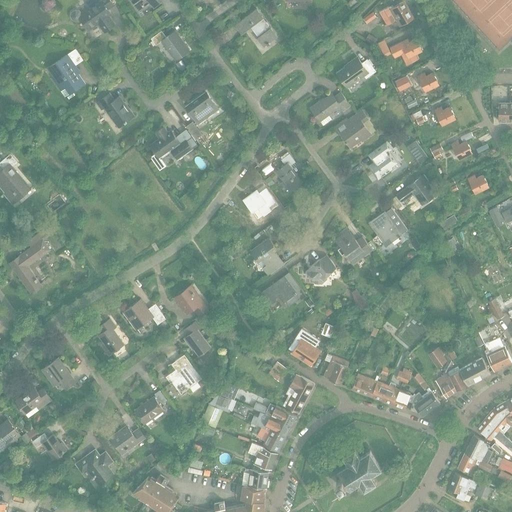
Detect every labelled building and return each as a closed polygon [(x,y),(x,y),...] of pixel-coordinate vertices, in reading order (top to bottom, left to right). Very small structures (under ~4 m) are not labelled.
[(109,15),(111,14),(108,9),(114,4),(110,0),(99,0),(81,13),(79,11),(75,10),(72,12),(71,17),(73,20),(78,21),(81,18),(89,29),(99,23),(105,31),(115,24),(109,15)] [(151,3),(154,8),(160,3),(157,0),(132,0),(140,11),(151,3)] [(403,23),(412,18),(403,1),(390,9),(388,6),(379,12),(387,25),(400,17),(403,23)] [(264,48),(277,38),(256,9),(235,25),(242,34),(251,27),(258,37),(256,38),(264,48)] [(363,18),(367,24),(376,17),(373,12),(363,18)] [(175,31),(167,37),(162,31),(151,39),(156,46),(162,41),(176,60),(189,50),(175,31)] [(408,57),(422,50),(416,39),(410,42),(408,39),(401,43),(408,57)] [(374,43),(379,52),(384,50),(379,40),(374,43)] [(67,96),(69,99),(75,94),(73,91),(83,84),(76,74),(79,72),(75,66),(83,60),(76,50),(48,69),(54,77),(53,78),(66,96),(67,96)] [(367,59),(362,63),(357,57),(349,64),(350,66),(347,68),(346,67),(337,73),(347,87),(368,72),(370,76),(376,71),(367,59)] [(425,91),(438,84),(433,73),(426,76),(425,73),(418,77),(425,91)] [(405,81),(399,84),(402,90),(408,86),(405,81)] [(341,93),(347,101),(351,99),(344,90),(341,93)] [(210,113),(211,115),(219,110),(206,92),(187,107),(198,122),(210,113)] [(120,97),(115,100),(110,93),(96,103),(101,110),(104,108),(118,127),(134,115),(128,108),(127,108),(124,104),(125,103),(120,97)] [(351,106),(347,101),(341,93),(335,98),(332,94),(311,109),(319,120),(339,105),(344,111),(351,106)] [(508,121),(509,103),(498,103),(498,121),(508,121)] [(442,125),(455,118),(450,107),(443,110),(442,107),(435,111),(442,125)] [(361,140),(362,141),(372,134),(363,123),(369,119),(362,110),(337,128),(351,147),(361,140)] [(410,115),(412,120),(423,115),(420,110),(410,115)] [(423,115),(417,119),(418,124),(425,120),(423,115)] [(188,126),(201,145),(207,141),(193,122),(188,126)] [(171,131),(168,133),(164,128),(156,133),(160,139),(151,145),(160,158),(171,150),(178,159),(187,153),(188,156),(193,152),(191,150),(198,145),(192,137),(181,144),(171,131)] [(458,159),(472,152),(466,141),(460,144),(458,141),(451,145),(458,159)] [(371,170),(378,179),(391,170),(389,166),(395,161),(388,151),(392,148),(387,142),(369,155),(377,166),(371,170)] [(5,193),(13,203),(30,188),(12,167),(18,162),(11,153),(0,162),(0,165),(3,169),(3,170),(4,171),(0,174),(0,184),(6,192),(5,193)] [(277,172),(291,191),(302,183),(290,166),(295,162),(289,154),(282,160),(286,165),(277,172)] [(422,203),(435,194),(426,182),(428,181),(424,175),(409,186),(390,200),(398,211),(404,206),(403,205),(410,200),(408,197),(414,193),(422,203)] [(475,193),(489,186),(483,175),(476,178),(475,175),(468,179),(475,193)] [(455,184),(450,186),(452,192),(458,189),(455,184)] [(269,207),(276,202),(266,188),(259,193),(257,191),(244,201),(252,212),(259,208),(264,215),(272,210),(269,207)] [(472,212),(469,206),(458,212),(461,218),(472,212)] [(511,208),(502,213),(507,223),(511,220),(511,208)] [(407,230),(401,222),(391,209),(386,213),(385,211),(368,223),(386,247),(402,235),(401,234),(407,230)] [(11,263),(31,291),(40,285),(26,266),(49,249),(42,240),(49,235),(45,229),(28,241),(32,247),(11,263)] [(363,237),(356,241),(349,231),(336,240),(341,247),(338,249),(342,255),(345,253),(353,264),(372,250),(363,237)] [(274,250),(276,248),(270,239),(262,245),(261,244),(251,251),(269,275),(284,264),(274,250)] [(315,283),(322,284),(327,279),(327,276),(336,268),(327,256),(319,260),(307,270),(307,274),(315,283)] [(280,294),(288,306),(304,294),(289,273),(260,294),(268,305),(275,300),(274,298),(280,294)] [(194,308),(199,315),(208,308),(192,285),(176,297),(187,313),(194,308)] [(488,302),(497,320),(504,317),(494,299),(488,302)] [(155,304),(147,309),(141,300),(125,312),(137,328),(152,317),(158,324),(165,319),(155,304)] [(102,346),(109,355),(124,344),(113,329),(116,327),(110,319),(102,325),(106,330),(99,335),(105,344),(102,346)] [(199,355),(211,347),(197,329),(200,327),(195,322),(185,329),(189,335),(185,338),(191,346),(192,345),(199,355)] [(335,326),(325,322),(321,333),(330,337),(335,326)] [(292,351),(291,352),(311,365),(317,355),(312,351),(320,340),(301,328),(288,348),(292,351)] [(511,361),(505,346),(493,352),(488,343),(484,345),(487,351),(485,352),(494,371),(511,363),(511,361)] [(453,360),(446,349),(442,344),(429,353),(438,367),(447,361),(448,362),(443,370),(445,371),(443,372),(445,375),(436,381),(437,383),(435,384),(438,387),(439,386),(446,398),(457,391),(448,373),(449,370),(453,362),(452,360),(453,360)] [(446,349),(453,360),(457,357),(450,346),(446,349)] [(459,370),(467,385),(491,373),(483,358),(482,358),(479,352),(466,358),(469,365),(459,370)] [(193,392),(200,386),(187,368),(192,365),(184,355),(176,361),(180,367),(166,376),(171,383),(172,381),(181,394),(190,388),(193,392)] [(329,380),(341,385),(348,367),(350,362),(333,356),(327,369),(324,376),(329,379),(329,380)] [(66,389),(76,382),(70,374),(58,357),(42,369),(54,386),(60,381),(66,389)] [(269,374),(279,380),(287,368),(278,362),(269,374)] [(381,374),(387,376),(390,369),(384,366),(381,374)] [(467,385),(459,370),(457,366),(449,370),(448,373),(457,391),(467,385)] [(396,378),(408,383),(412,371),(404,368),(403,372),(400,370),(396,378)] [(360,391),(366,376),(358,373),(352,388),(360,391)] [(414,393),(411,402),(413,403),(410,411),(423,415),(440,403),(432,392),(432,391),(418,373),(414,376),(426,393),(423,395),(425,397),(423,398),(419,392),(417,394),(414,393)] [(290,390),(306,398),(314,383),(300,376),(295,385),(293,384),(290,390)] [(372,396),(378,381),(366,376),(360,391),(372,396)] [(381,400),(387,385),(378,381),(372,396),(381,400)] [(394,405),(400,390),(390,386),(384,401),(394,405)] [(414,393),(415,389),(409,386),(405,392),(400,390),(394,405),(405,409),(408,401),(411,402),(414,393)] [(45,391),(39,395),(34,388),(16,401),(28,417),(51,400),(45,391)] [(224,396),(232,399),(235,391),(227,388),(224,396)] [(298,413),(306,398),(290,390),(288,393),(290,394),(284,406),(298,413)] [(135,411),(145,424),(164,410),(161,405),(167,401),(160,391),(155,395),(156,396),(135,411)] [(511,426),(511,411),(506,401),(494,408),(504,420),(511,426)] [(270,416),(277,419),(278,418),(292,426),(297,416),(275,404),(272,410),(256,402),(253,408),(270,416)] [(200,421),(215,427),(223,410),(209,404),(205,413),(204,413),(200,421)] [(503,434),(511,426),(504,420),(494,408),(485,418),(503,434)] [(287,436),(292,426),(278,418),(277,419),(270,416),(267,421),(258,417),(255,424),(271,431),(272,429),(287,436)] [(503,434),(485,418),(477,428),(491,440),(495,435),(500,438),(499,439),(508,448),(511,442),(510,441),(503,434)] [(0,450),(20,435),(8,419),(0,425),(0,450)] [(26,430),(29,435),(37,431),(33,425),(26,430)] [(151,447),(140,431),(133,436),(132,434),(131,435),(126,427),(112,438),(126,458),(135,451),(138,456),(151,447)] [(278,452),(287,436),(272,429),(271,431),(264,444),(278,452)] [(20,436),(26,443),(31,439),(26,432),(20,436)] [(52,435),(48,438),(44,432),(32,441),(36,447),(42,443),(54,458),(66,449),(61,443),(60,444),(52,435)] [(465,453),(481,461),(489,444),(483,441),(484,439),(474,434),(465,453)] [(253,469),(269,472),(270,468),(272,469),(278,453),(265,448),(266,447),(252,442),(248,452),(258,456),(253,469)] [(370,449),(359,456),(355,448),(342,456),(347,464),(336,470),(340,477),(336,480),(340,486),(345,483),(349,490),(359,483),(364,491),(376,483),(372,475),(382,469),(370,449)] [(106,452),(100,456),(96,449),(76,464),(82,472),(87,468),(99,484),(113,474),(108,465),(113,461),(106,452)] [(479,465),(481,461),(465,453),(458,467),(472,474),(477,464),(479,465)] [(269,472),(253,469),(246,468),(245,471),(251,473),(248,485),(265,487),(266,488),(269,472)] [(497,476),(509,482),(511,476),(511,474),(501,469),(497,476)] [(470,487),(475,489),(477,482),(455,473),(449,489),(458,493),(456,497),(464,501),(470,487)] [(262,511),(264,501),(263,501),(265,487),(248,485),(243,485),(241,498),(245,499),(246,504),(235,507),(225,509),(224,501),(214,503),(216,511),(211,511),(176,511),(171,509),(179,496),(171,491),(164,486),(168,479),(160,474),(155,481),(148,476),(147,476),(132,492),(160,510),(163,511),(262,511)] [(474,495),(487,500),(491,488),(479,483),(474,495)]
